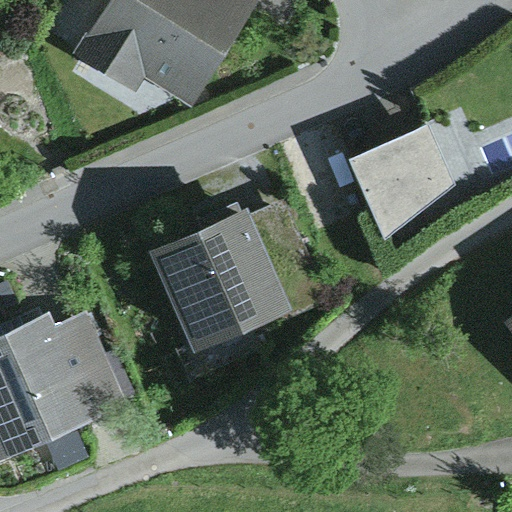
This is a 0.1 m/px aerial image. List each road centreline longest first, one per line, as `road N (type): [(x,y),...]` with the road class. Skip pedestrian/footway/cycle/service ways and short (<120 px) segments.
road 1 (track): [(27,511),(225,435),(333,339),(511,206)]
road 2 (residential): [(0,231),(396,53),(430,28)]
